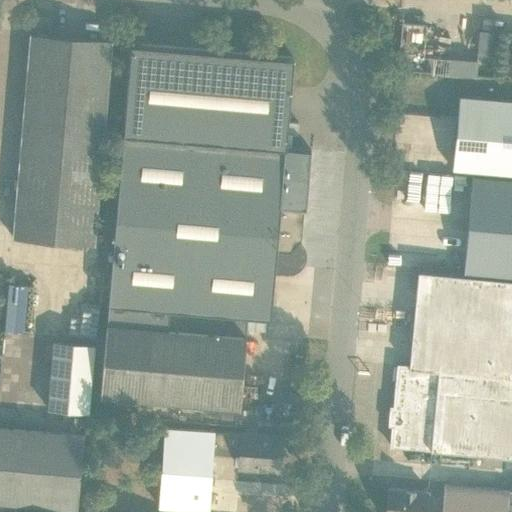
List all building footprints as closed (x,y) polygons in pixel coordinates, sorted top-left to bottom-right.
[(12,239),(93,246),(110,41),(29,34),(28,41),(12,239)] [(130,43),(123,124),(285,138),(292,57),(130,43)] [(450,169),(511,174),(511,101),(457,97),(450,169)] [(123,124),(105,336),(244,347),(246,318),(269,320),(273,271),(279,272),(283,269),(283,264),(298,265),(303,207),(306,208),(311,149),(284,147),(285,138),(123,124)] [(462,272),(511,276),(511,180),(470,177),(462,272)] [(414,352),(413,367),(511,375),(511,280),(421,272),(414,352)] [(105,336),(100,397),(239,408),(244,347),(105,336)] [(48,409),(89,412),(95,344),(54,340),(48,409)] [(398,366),(391,446),(511,457),(511,375),(413,367),(398,366)] [(0,501),(75,508),(81,437),(0,429),(0,501)] [(212,432),(204,432),(164,429),(158,508),(206,511),(210,450),(238,452),(237,469),(278,472),(280,437),(240,434),(240,436),(212,433),(212,432)] [(511,511),(511,490),(443,484),(440,511),(511,511)] [(385,511),(424,511),(426,492),(387,488),(385,511)]
